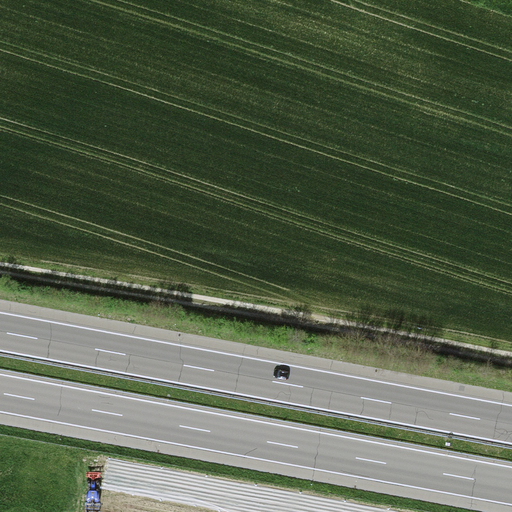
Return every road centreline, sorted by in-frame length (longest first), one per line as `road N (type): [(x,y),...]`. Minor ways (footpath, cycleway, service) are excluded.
road 1 (motorway): [(511,425),(0,331)]
road 2 (motorway): [(0,393),(511,486)]
road 3 (track): [(0,271),(511,362)]
